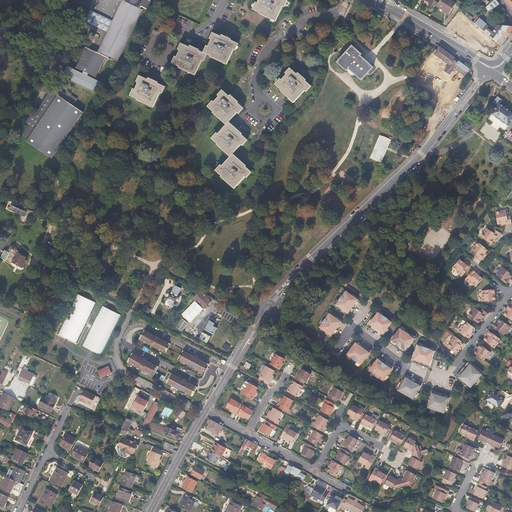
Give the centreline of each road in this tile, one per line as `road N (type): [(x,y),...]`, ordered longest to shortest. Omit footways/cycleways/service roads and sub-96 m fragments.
road 1 (secondary): [(268,310),(421,155),(487,70)]
road 2 (residential): [(268,310),(336,349),(353,327),(409,368),(444,378),(508,293)]
